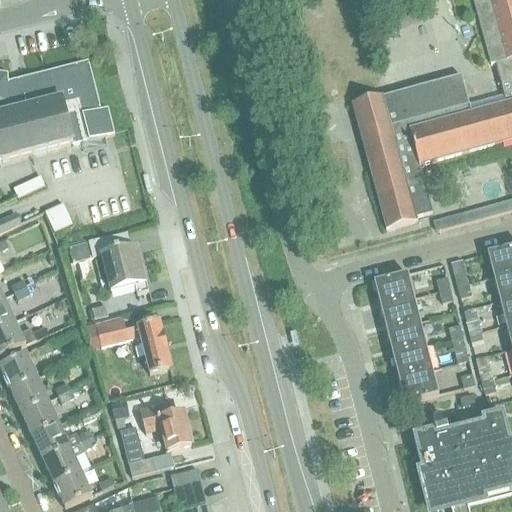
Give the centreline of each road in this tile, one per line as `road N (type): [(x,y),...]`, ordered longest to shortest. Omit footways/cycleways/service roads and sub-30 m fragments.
road 1 (secondary): [(130,0),(214,332),(244,406),(271,511)]
road 2 (secondary): [(304,511),(172,0)]
road 3 (residential): [(311,286),(300,272),(218,0)]
road 4 (residential): [(392,505),(348,338),(311,286)]
road 5 (residential): [(311,286),(511,232)]
